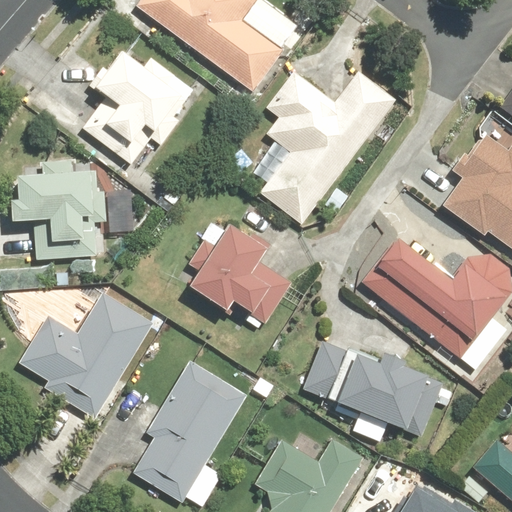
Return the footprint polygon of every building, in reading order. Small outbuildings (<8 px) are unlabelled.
[(143,0),(141,4),(257,90),(287,50),(246,19),(260,0),(143,0)] [(150,62),(132,48),(101,89),(108,95),(82,128),(133,166),(155,137),(164,144),(204,91),(156,55),(150,62)] [(306,223),(397,99),(362,73),(340,102),(296,69),(268,105),(283,116),(270,134),(293,151),(263,192),(306,223)] [(511,92),(503,105),(511,110),(511,92)] [(469,176),(448,202),(488,233),(492,228),(511,244),(511,148),(489,130),(459,168),(469,176)] [(46,172),(26,173),(28,195),(16,196),(19,227),(38,225),(40,259),(100,254),(98,221),(110,220),(108,190),(101,191),(99,167),(76,169),(75,160),(45,162),(46,172)] [(273,244),(233,220),(218,244),(207,238),(192,263),(202,269),(196,280),(268,324),(295,280),(263,261),(273,244)] [(405,231),(366,278),(464,358),(511,299),(511,268),(494,253),(470,257),(457,273),(405,231)] [(100,416),(157,322),(105,291),(80,332),(49,313),(20,359),(52,378),(48,385),(100,416)] [(327,334),(307,388),(424,433),(447,375),(411,362),(414,356),(390,348),(387,357),(327,334)] [(185,501),(250,395),(191,359),(148,430),(159,436),(137,472),(185,501)] [(332,511),(366,455),(336,437),(324,458),(288,437),(261,482),(272,489),(277,507),(273,511),(332,511)] [(511,444),(503,437),(478,464),(511,496),(511,444)] [(414,479),(394,511),(477,511),(479,509),(454,495),(451,500),(414,479)]
